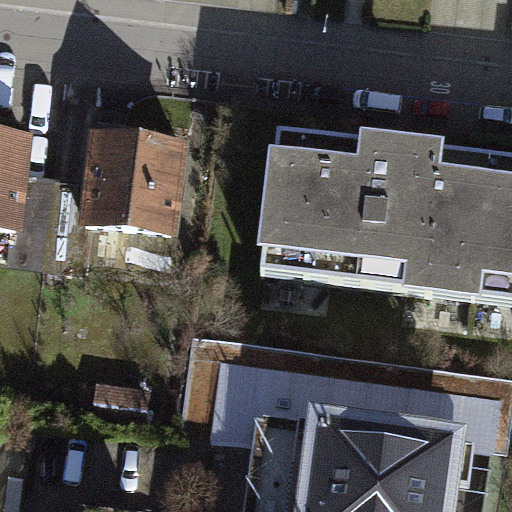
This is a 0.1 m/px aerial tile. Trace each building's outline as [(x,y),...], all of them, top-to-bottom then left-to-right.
[(466,304),(482,165),(277,141),(269,140),(253,278),(266,280),(332,288),(466,304)] [(164,241),(174,151),(89,141),(83,192),(78,232),(164,241)] [(17,144),(0,142),(0,235),(5,236),(11,184),(17,144)] [(511,169),(482,165),(466,304),(479,305),(511,309),(511,169)] [(5,236),(2,264),(73,272),(78,232),(83,192),(11,184),(5,236)] [(508,385),(186,342),(172,443),(249,454),(253,425),(444,450),(482,455),(481,464),(497,466),(508,385)] [(98,380),(94,407),(150,415),(154,388),(98,380)] [(435,511),(444,450),(253,425),(249,454),(241,511),(435,511)]
